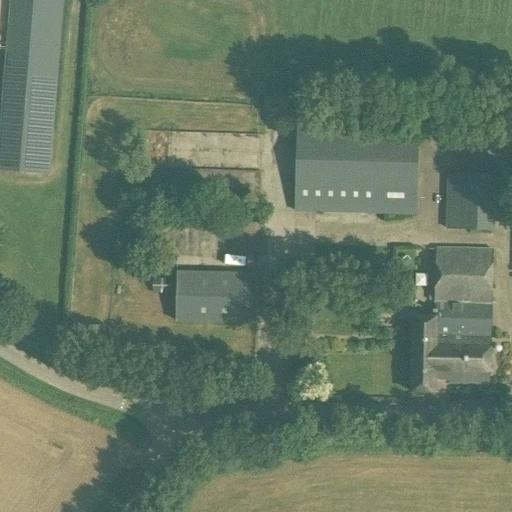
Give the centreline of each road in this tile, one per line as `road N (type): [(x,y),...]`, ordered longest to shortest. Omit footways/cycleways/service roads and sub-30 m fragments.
road 1 (unclassified): [(511,423),(190,423)]
road 2 (unclassified): [(190,423),(102,401),(0,345)]
